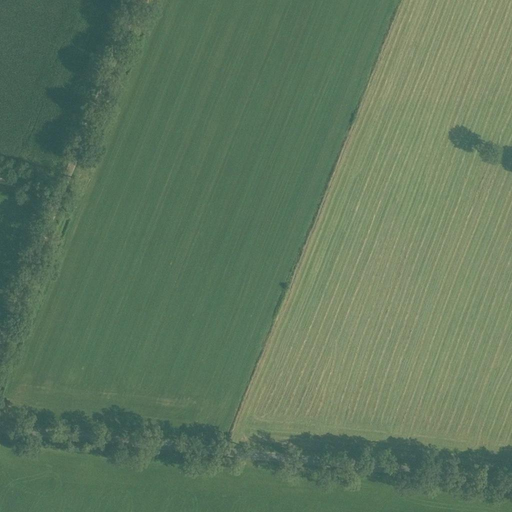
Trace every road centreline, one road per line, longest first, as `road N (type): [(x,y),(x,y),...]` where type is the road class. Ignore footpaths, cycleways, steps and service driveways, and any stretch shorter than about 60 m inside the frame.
road 1 (unclassified): [(511,481),(0,429)]
road 2 (unclassified): [(0,348),(138,0)]
